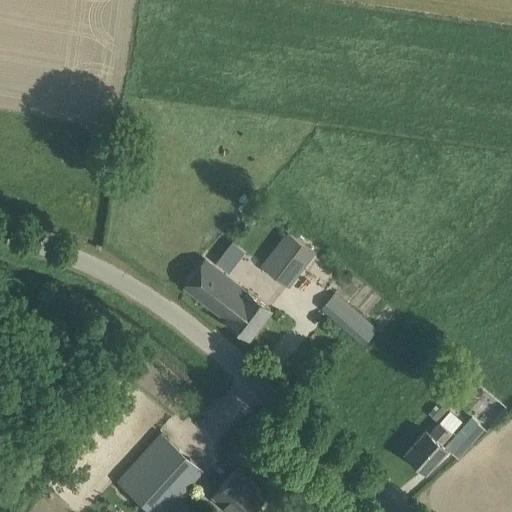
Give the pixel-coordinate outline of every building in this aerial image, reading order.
[(289,285),(316,250),(288,229),(262,263),(289,285)] [(269,308),(205,259),(185,285),(227,317),(226,319),(248,336),(269,308)] [(364,343),(377,328),(335,291),(322,306),(364,343)] [(451,431),(450,431),(459,422),(439,403),(430,413),(438,421),(429,432),(426,429),(405,452),(425,469),(445,446),(441,442),(451,431)] [(468,447),(484,428),(473,419),(456,436),(468,447)] [(203,469),(167,437),(161,431),(118,479),(123,485),(153,511),(163,511),(164,511),(184,511),(189,507),(178,496),(203,469)] [(261,511),(255,506),(264,496),(252,485),(253,484),(235,468),(222,483),(213,493),(233,511),(261,511)]
